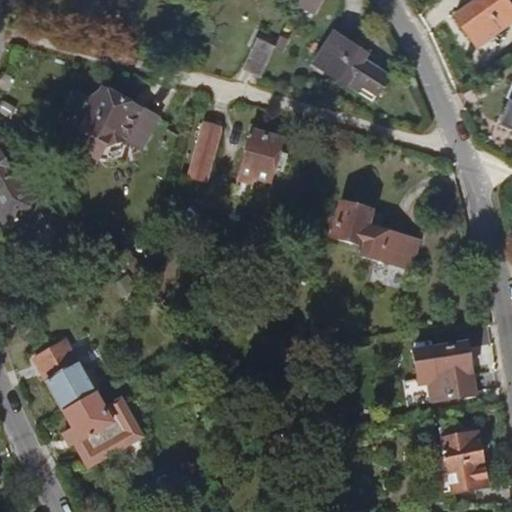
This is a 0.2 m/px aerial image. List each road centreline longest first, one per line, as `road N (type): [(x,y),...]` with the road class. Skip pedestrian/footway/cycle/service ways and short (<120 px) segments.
road 1 (residential): [(511,360),(465,159),(389,0)]
road 2 (residential): [(0,379),(61,511)]
